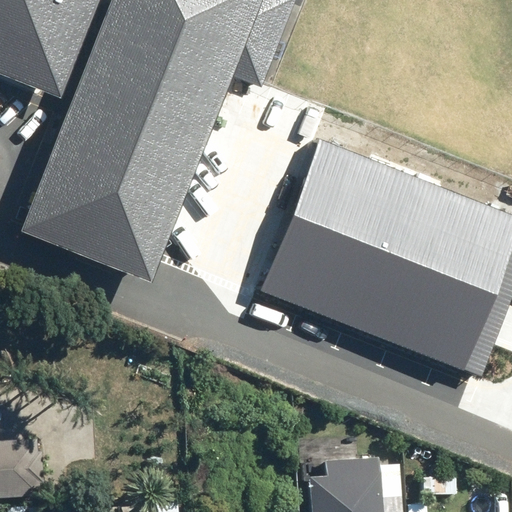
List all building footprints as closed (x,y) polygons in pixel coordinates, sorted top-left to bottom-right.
[(91,0),(0,0),(0,73),(52,95),(91,0)] [(251,0),(98,0),(7,222),(139,276),(251,0)] [(511,215),(316,138),(257,291),(475,371),(511,278),(511,215)] [(0,494),(37,494),(37,439),(0,439),(0,494)] [(405,511),(403,462),(380,463),(379,455),(328,457),(328,472),(311,473),(312,511),(405,511)] [(457,475),(426,476),(426,492),(458,491),(457,475)] [(180,511),(180,499),(139,503),(139,511),(180,511)]
